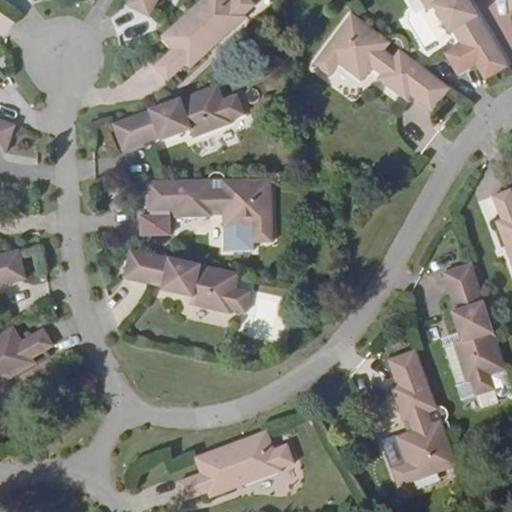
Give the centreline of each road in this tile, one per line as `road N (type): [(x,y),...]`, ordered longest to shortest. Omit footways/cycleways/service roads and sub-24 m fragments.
road 1 (residential): [(120,408),(173,418),(230,410),(319,360),(369,304),(464,143),(511,102)]
road 2 (residential): [(120,408),(86,336),(71,274),(61,44)]
